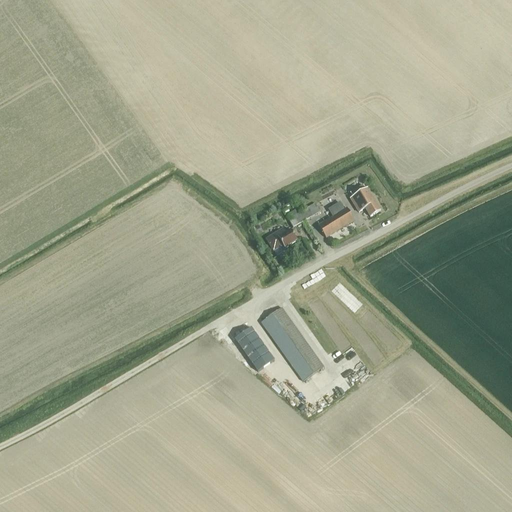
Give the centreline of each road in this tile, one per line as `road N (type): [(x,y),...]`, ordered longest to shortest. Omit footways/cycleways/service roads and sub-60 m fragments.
road 1 (unclassified): [(243,308),(511,166)]
road 2 (track): [(0,445),(243,308)]
